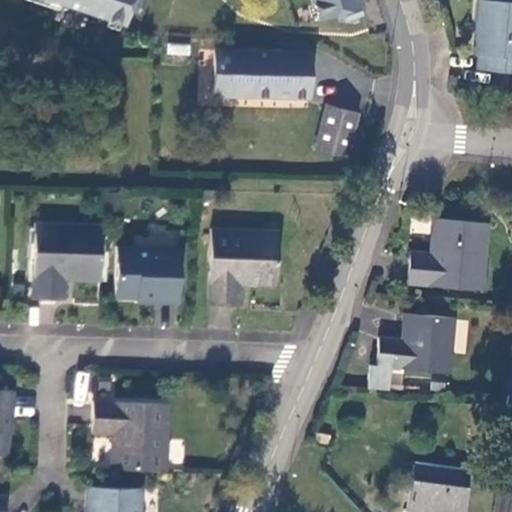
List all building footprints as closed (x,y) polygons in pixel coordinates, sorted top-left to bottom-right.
[(45,0),(125,26),(133,0),(45,0)] [(310,0),(317,19),(362,5),(360,0),(310,0)] [(511,71),(511,3),(477,0),(476,27),(479,28),(476,68),(511,71)] [(308,101),(310,54),(215,53),(214,98),(308,101)] [(347,159),(357,117),(326,109),(315,150),(347,159)] [(485,290),(492,224),(434,219),(430,253),(411,252),(408,284),(485,290)] [(67,280),(101,281),(103,228),(99,228),(37,226),(34,299),(65,301),(67,280)] [(277,287),(280,230),(213,229),(211,305),(242,307),(243,285),(277,287)] [(182,250),(120,248),(118,298),(153,301),(153,304),(180,305),(182,250)] [(450,373),(455,319),(410,315),(407,339),(380,338),(377,367),(371,366),(369,389),(390,391),(392,368),(450,373)] [(76,371),(73,401),(86,402),(89,372),(76,371)] [(0,470),(0,456),(6,455),(8,419),(12,419),(14,390),(0,389),(0,470)] [(110,469),(166,471),(169,404),(93,400),(92,431),(110,433),(110,469)] [(329,447),(332,436),(317,432),(314,443),(329,447)] [(466,511),(471,470),(415,462),(409,511),(466,511)] [(139,511),(141,489),(86,487),(84,511),(139,511)]
